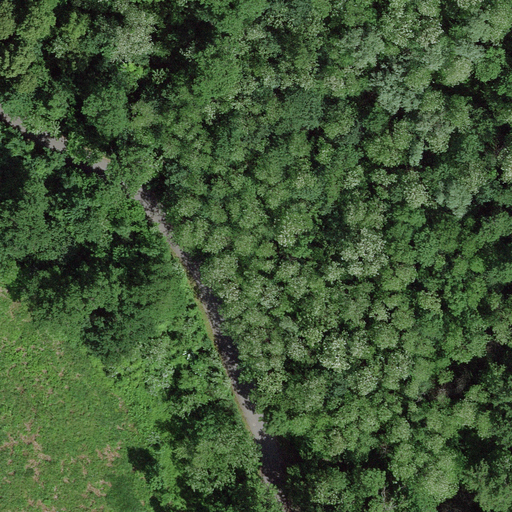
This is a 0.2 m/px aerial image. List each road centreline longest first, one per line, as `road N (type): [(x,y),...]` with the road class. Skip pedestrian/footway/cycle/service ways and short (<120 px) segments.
road 1 (unclassified): [(275,511),(264,438),(197,265),(130,187),(0,107)]
road 2 (track): [(271,464),(340,471),(419,511)]
